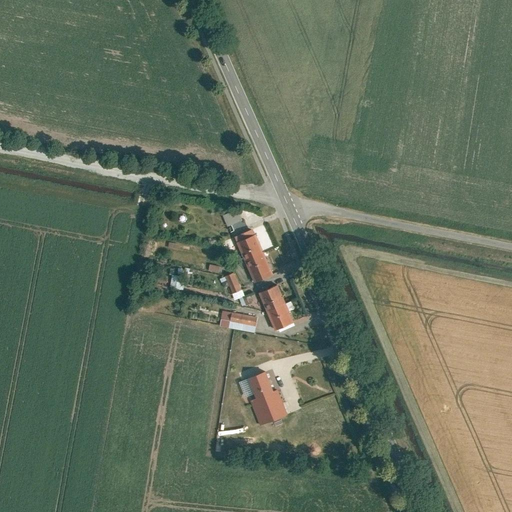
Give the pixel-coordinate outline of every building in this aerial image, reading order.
[(224,215),(229,225),(244,219),(239,208),(224,215)] [(275,273),(257,233),(237,241),(255,282),(275,273)] [(242,289),(235,271),(226,275),(233,293),(242,289)] [(296,321),(279,283),(259,291),(276,330),(296,321)] [(258,315),(232,311),(229,328),(255,332),(258,315)] [(275,390),(267,370),(249,377),(257,397),(251,399),(261,425),(289,414),(279,388),(275,390)]
